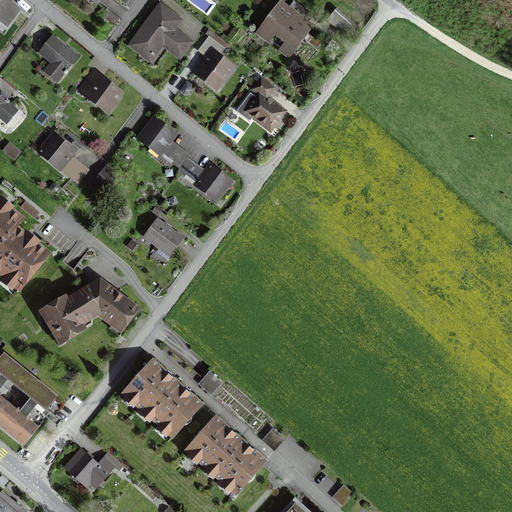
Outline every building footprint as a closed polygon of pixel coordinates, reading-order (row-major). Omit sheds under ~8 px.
[(0,0),(0,27),(6,33),(20,14),(0,0)] [(102,0),(79,0),(94,11),(102,0)] [(313,29),(279,5),(255,38),(289,62),(313,29)] [(183,25),(158,8),(127,51),(150,68),(162,52),(179,64),(192,46),(176,34),(183,25)] [(338,12),(331,20),(348,34),(355,26),(338,12)] [(59,86),(79,59),(51,39),(38,58),(48,66),(42,74),(59,86)] [(232,73),(208,55),(190,78),(214,96),(232,73)] [(123,98),(101,82),(85,105),(107,120),(123,98)] [(244,112),(240,117),(270,140),(287,117),(268,102),(274,94),(260,83),(240,109),(244,112)] [(17,114),(0,101),(0,125),(5,130),(17,114)] [(175,135),(153,119),(139,139),(161,155),(175,135)] [(75,155),(50,137),(34,158),(60,177),(75,155)] [(9,144),(3,151),(15,160),(20,153),(9,144)] [(191,158),(173,145),(164,159),(182,171),(191,158)] [(231,180),(211,167),(195,189),(216,203),(231,180)] [(120,180),(104,170),(93,187),(109,197),(120,180)] [(7,202),(0,195),(0,275),(3,278),(1,281),(12,291),(15,287),(20,291),(53,252),(40,242),(41,240),(34,235),(28,230),(27,232),(19,225),(25,217),(7,202)] [(180,242),(155,224),(142,243),(167,261),(180,242)] [(108,289),(98,282),(70,298),(43,312),(61,343),(101,321),(117,332),(138,309),(108,289)] [(56,396),(3,355),(0,358),(0,371),(6,377),(33,398),(46,408),(56,396)] [(183,389),(167,375),(153,362),(125,393),(173,436),(201,405),(183,389)] [(222,384),(210,374),(200,385),(212,396),(222,384)] [(0,397),(0,427),(22,446),(37,427),(23,416),(0,397)] [(248,447),(230,431),(216,419),(188,451),(237,494),(265,462),(248,447)] [(286,440),(273,430),(263,442),(276,452),(286,440)] [(96,469),(81,455),(63,474),(90,498),(119,466),(108,455),(96,469)] [(354,497),(344,488),(333,500),(343,509),(354,497)] [(0,491),(0,511),(25,511),(23,510),(18,506),(8,497),(0,491)] [(308,511),(294,499),(282,511),(308,511)]
